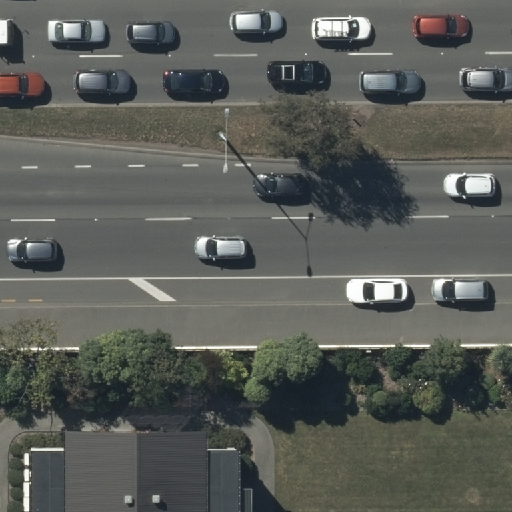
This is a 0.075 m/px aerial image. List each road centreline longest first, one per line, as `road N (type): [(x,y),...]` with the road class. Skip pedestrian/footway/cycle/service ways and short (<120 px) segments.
road 1 (trunk): [(511,217),(0,222)]
road 2 (trunk): [(0,59),(511,56)]
